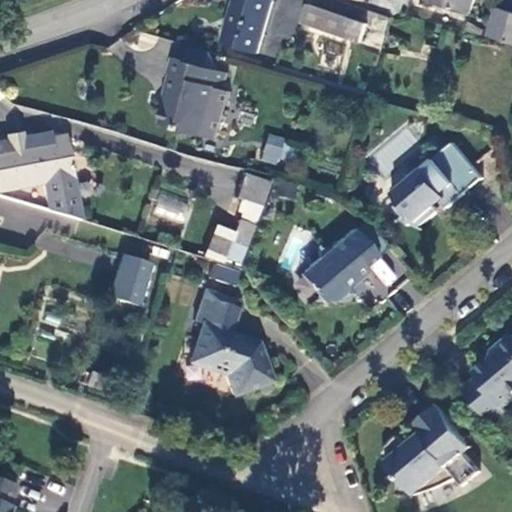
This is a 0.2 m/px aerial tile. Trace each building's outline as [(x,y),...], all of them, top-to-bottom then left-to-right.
[(277,2),(272,0),(238,0),(225,41),(261,52),(277,2)] [(478,0),(427,0),(472,16),(478,0)] [(309,4),(303,22),(360,43),(366,25),(309,4)] [(511,26),(511,15),(495,9),(486,35),(507,42),(511,26)] [(371,12),(364,43),(378,47),(386,16),(371,12)] [(232,67),(182,54),(176,70),(180,72),(175,88),(179,90),(170,119),(210,130),(212,122),(226,127),(237,85),(229,84),(232,67)] [(279,165),(288,138),(268,132),(260,160),(279,165)] [(62,135),(0,146),(0,192),(40,185),(71,179),(62,135)] [(480,181),(451,145),(409,180),(406,177),(389,191),(401,208),(396,212),(401,218),(400,221),(408,227),(410,225),(417,229),(436,212),(433,208),(439,204),(445,210),(480,181)] [(243,177),(231,213),(255,221),(267,186),(243,177)] [(71,179),(40,185),(46,213),(78,223),(71,179)] [(160,192),(154,214),(184,222),(190,201),(160,192)] [(360,224),(348,233),(371,260),(384,251),(360,224)] [(204,250),(237,265),(252,231),(239,225),(234,235),(213,228),(204,250)] [(371,260),(348,233),(328,251),(314,252),(314,262),(299,272),(312,289),(311,304),(326,305),(346,298),(343,292),(362,277),(357,271),(371,260)] [(132,250),(120,292),(147,300),(159,257),(132,250)] [(209,279),(237,284),(240,270),(212,264),(209,279)] [(216,321),(226,290),(214,286),(204,317),(212,320),(216,321)] [(280,377),(266,339),(216,321),(212,320),(199,357),(236,370),(242,390),(280,377)] [(479,376),(465,387),(497,425),(511,412),(506,407),(511,402),(511,335),(502,344),(501,351),(476,371),(479,376)] [(474,445),(440,405),(417,424),(423,433),(412,441),(415,446),(409,451),(396,437),(385,454),(400,473),(398,493),(420,493),(437,488),(460,478),(467,485),(483,471),(467,452),(474,445)] [(10,485),(0,481),(0,511),(4,511),(7,507),(3,506),(10,485)]
